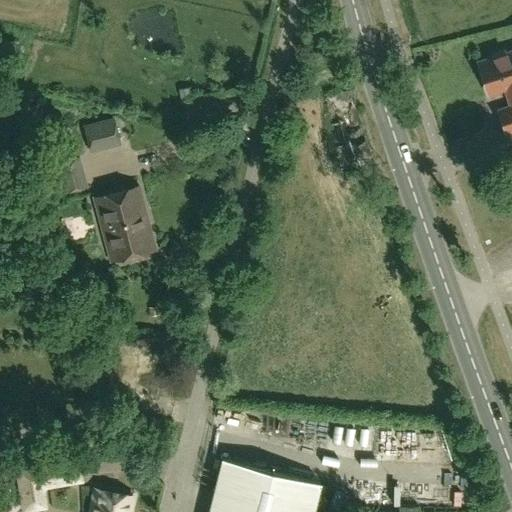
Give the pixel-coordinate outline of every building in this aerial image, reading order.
[(511,51),(506,53),(505,50),(492,54),(493,57),(478,62),(488,92),(505,87),(511,106),(499,110),(506,132),(511,129),(511,51)] [(342,174),(372,166),(353,92),(325,98),(342,174)] [(90,150),(119,143),(113,119),(84,127),(90,150)] [(65,192),(87,186),(79,157),(57,163),(65,192)] [(110,260),(155,249),(139,186),(93,198),(110,260)] [(103,293),(89,298),(92,308),(106,304),(103,293)] [(149,316),(157,316),(156,308),(148,308),(149,316)] [(22,511),(29,511),(48,509),(45,489),(84,482),(80,456),(14,467),(22,511)] [(311,511),(320,482),(222,457),(207,511),(311,511)] [(0,493),(10,491),(6,470),(0,471),(0,493)] [(129,511),(132,496),(94,489),(89,511),(129,511)]
